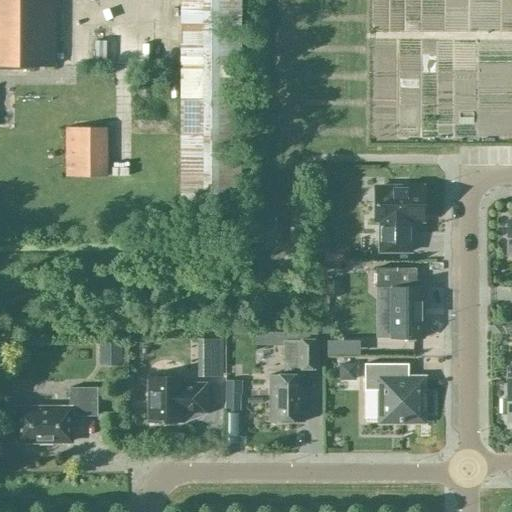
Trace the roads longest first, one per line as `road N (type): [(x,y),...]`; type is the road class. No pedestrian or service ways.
road 1 (residential): [(468,467),(168,474),(151,490),(151,511)]
road 2 (residential): [(511,175),(467,176),(468,467)]
